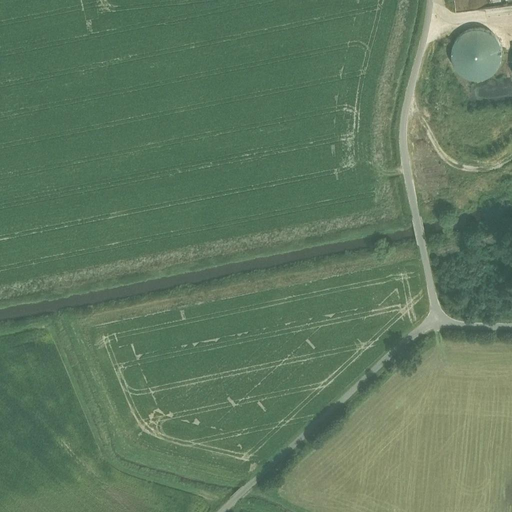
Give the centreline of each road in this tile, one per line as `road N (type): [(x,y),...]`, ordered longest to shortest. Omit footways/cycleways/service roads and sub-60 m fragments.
road 1 (unclassified): [(431,0),(403,135),(438,323)]
road 2 (unclassified): [(222,511),(419,330),(438,323)]
